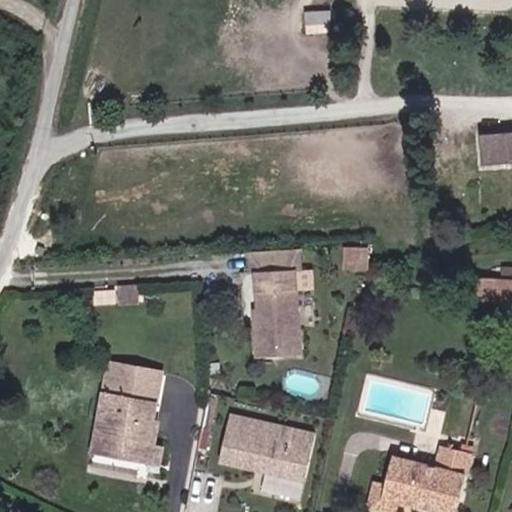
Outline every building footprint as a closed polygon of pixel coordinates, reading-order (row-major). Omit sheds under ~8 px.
[(329,31),(329,14),(308,14),(308,32),(329,31)] [(511,134),(480,137),(483,164),(511,161),(511,134)] [(365,269),(367,248),(351,246),(349,267),(365,269)] [(299,355),(294,270),(299,270),(297,248),(250,251),(251,273),(256,272),(258,307),(263,314),(263,322),(255,322),(257,357),(299,355)] [(511,280),(511,267),(503,267),(502,280),(511,280)] [(511,300),(511,280),(502,280),(480,279),(479,299),(511,300)] [(152,334),(156,293),(120,296),(116,331),(152,334)] [(263,322),(263,314),(258,307),(255,311),(255,322),(263,322)] [(151,347),(152,334),(116,331),(115,345),(151,347)] [(153,423),(162,373),(109,363),(92,452),(151,463),(154,447),(158,424),(153,423)] [(228,386),(227,368),(213,369),(214,386),(228,386)] [(210,434),(218,399),(209,398),(201,433),(210,434)] [(306,481),(316,436),(230,417),(220,461),(306,481)] [(159,464),(162,449),(154,447),(151,463),(159,464)] [(433,511),(457,511),(470,457),(441,449),(436,469),(393,458),(386,486),(382,499),(396,502),(433,511)] [(390,511),(393,511),(396,502),(382,499),(386,486),(375,484),(369,507),(390,511)]
